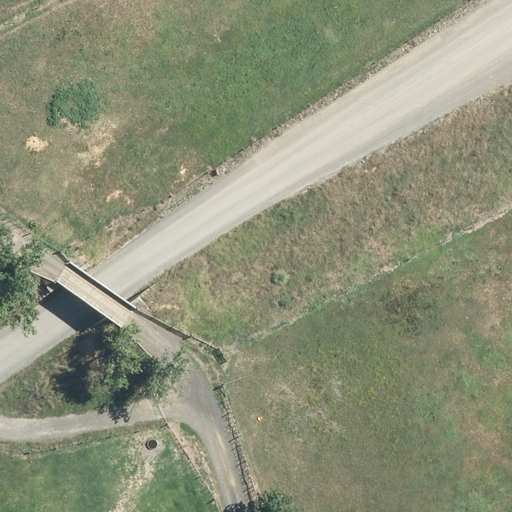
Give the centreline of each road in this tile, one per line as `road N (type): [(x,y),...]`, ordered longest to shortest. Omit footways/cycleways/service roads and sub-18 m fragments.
road 1 (track): [(511,7),(0,351)]
road 2 (track): [(245,511),(212,391),(185,355),(0,228)]
